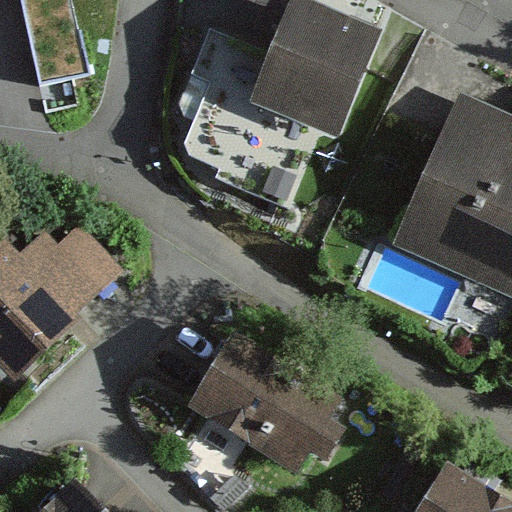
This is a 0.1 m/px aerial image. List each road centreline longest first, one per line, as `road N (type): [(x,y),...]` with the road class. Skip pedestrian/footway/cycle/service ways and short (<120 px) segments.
road 1 (residential): [(511,434),(113,187)]
road 2 (unknown): [(113,187),(53,0)]
road 3 (residential): [(113,187),(149,0)]
